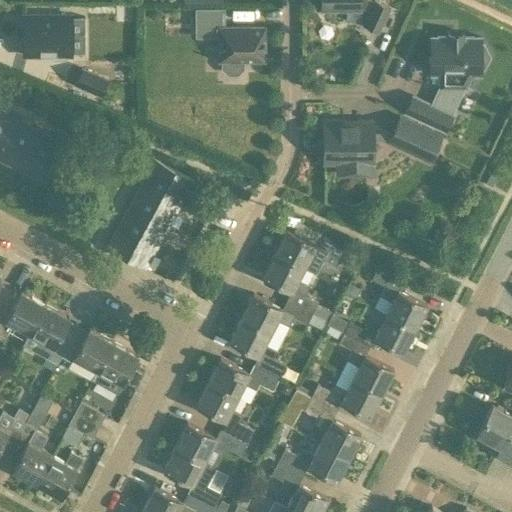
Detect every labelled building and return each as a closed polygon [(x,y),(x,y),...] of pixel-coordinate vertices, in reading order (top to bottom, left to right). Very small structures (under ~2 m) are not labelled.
[(319,0),(319,9),(321,9),(321,8),(345,8),(345,11),(359,11),(359,8),(359,6),(370,11),(363,25),(377,31),(388,6),(375,0),(374,0),(374,1),(372,0),(319,0)] [(218,36),(218,59),(222,59),(222,67),(228,73),(236,73),(242,67),(242,59),(264,59),(263,26),(223,26),(223,8),(195,8),(195,28),(208,28),(208,36),(218,36)] [(22,14),(22,55),(51,55),(51,59),(65,59),(65,55),(70,55),(70,15),(22,14)] [(430,74),(439,74),(439,86),(431,104),(412,95),(404,112),(444,130),(452,113),(443,109),(449,97),(449,86),(464,86),(470,74),(480,74),(480,68),(483,68),(489,56),(483,43),(480,43),(480,37),(430,36),(430,74)] [(81,68),(74,83),(100,94),(107,79),(81,68)] [(0,158),(21,120),(0,108),(0,158)] [(399,117),(393,130),(410,138),(407,143),(431,154),(439,136),(399,117)] [(0,159),(21,171),(43,132),(21,120),(0,158),(0,159)] [(323,141),(317,141),(317,155),(323,155),(323,162),(337,162),(337,174),(355,174),(355,162),(371,162),(371,138),(387,139),(390,140),(393,134),(388,132),(371,132),(371,122),(353,122),(353,125),(341,125),(341,122),(324,122),(323,141)] [(43,132),(21,171),(43,183),(65,144),(43,132)] [(142,180),(181,202),(193,179),(154,158),(142,180)] [(181,202),(142,180),(130,202),(169,223),(181,202)] [(169,223),(130,202),(118,224),(157,245),(169,223)] [(157,245),(118,224),(106,246),(145,267),(157,245)] [(319,235),(315,243),(286,228),(273,251),(303,266),(316,274),(323,262),(335,268),(345,249),(319,235)] [(273,251),(261,274),(291,290),(287,299),(322,317),(327,320),(332,311),(317,304),(318,302),(305,295),(310,286),(296,278),(303,266),(273,251)] [(384,312),(414,328),(426,304),(398,290),(404,279),(374,264),(368,276),(385,285),(380,295),(390,300),(384,312)] [(0,301),(8,286),(0,282),(0,301)] [(361,289),(349,283),(344,292),(356,298),(361,289)] [(28,332),(44,303),(19,289),(18,292),(8,286),(0,301),(0,334),(5,337),(13,324),(28,332)] [(313,312),(287,299),(282,307),(252,292),(240,315),(269,330),(276,319),(289,326),(294,316),(307,323),(311,316),(313,312)] [(44,303),(28,332),(29,333),(23,344),(46,357),(44,361),(43,365),(53,370),(61,356),(60,356),(77,324),(67,319),(68,316),(44,303)] [(414,328),(384,312),(378,324),(368,319),(362,328),(349,321),(347,325),(334,318),(330,325),(370,345),(370,346),(373,347),(378,339),(401,351),(414,328)] [(269,330),(240,315),(228,339),(259,354),(254,363),(280,376),(286,364),(273,357),(277,350),(263,343),(269,330)] [(97,369),(113,340),(88,326),(87,330),(77,324),(60,356),(61,356),(71,362),(68,367),(91,380),(97,369)] [(351,376),(381,392),(393,369),(365,354),(370,346),(370,345),(330,325),(329,325),(326,332),(338,338),(339,334),(342,336),(338,343),(351,350),(347,359),(357,365),(351,376)] [(113,340),(97,369),(91,380),(92,379),(117,393),(123,383),(121,382),(137,353),(113,340)] [(219,356),(207,380),(236,395),(243,383),(256,390),(259,384),(273,390),(280,376),(254,363),(249,372),(230,362),(230,363),(227,362),(228,361),(219,356)] [(381,392),(351,376),(345,388),(334,383),(330,391),(317,384),(313,392),(298,384),(295,388),(337,410),(341,401),(369,415),(381,392)] [(236,395),(207,380),(195,403),(226,418),(221,428),(247,441),(254,429),(240,422),(244,414),(230,407),(236,395)] [(293,387),(284,382),(279,393),(287,398),(293,387)] [(318,441),(347,456),(359,433),(332,418),(337,410),(295,388),(294,392),(309,400),(304,410),(317,416),(313,423),(324,429),(318,441)] [(105,414),(81,401),(75,412),(99,425),(105,414)] [(511,414),(491,403),(475,431),(497,443),(511,415),(511,414)] [(0,460),(2,461),(24,420),(26,421),(30,414),(18,408),(14,417),(2,411),(0,414),(0,460)] [(68,424),(92,437),(99,425),(75,412),(68,424)] [(498,444),(493,453),(511,463),(511,415),(497,443),(498,444)] [(35,482),(51,452),(42,447),(48,436),(36,429),(37,427),(26,421),(24,420),(2,461),(13,467),(12,469),(35,482)] [(185,421),(174,444),(217,467),(226,448),(241,455),(247,441),(221,428),(216,437),(185,421)] [(347,456),(318,441),(312,453),(301,447),(297,455),(284,448),(278,460),(304,474),(308,466),(335,479),(347,456)] [(217,467),(174,444),(161,468),(197,486),(192,495),(214,506),(221,492),(207,485),(217,467)] [(51,452),(35,482),(60,495),(81,456),(71,450),(66,460),(51,452)] [(285,505),(297,511),(318,511),(326,497),(299,483),(304,474),(278,460),(271,474),(284,481),(280,488),(291,494),(285,505)] [(211,511),(214,506),(192,495),(188,504),(152,486),(141,509),(147,511),(211,511)] [(229,503),(221,499),(217,507),(225,510),(229,503)] [(297,511),(285,505),(274,500),(267,511),(297,511)]
